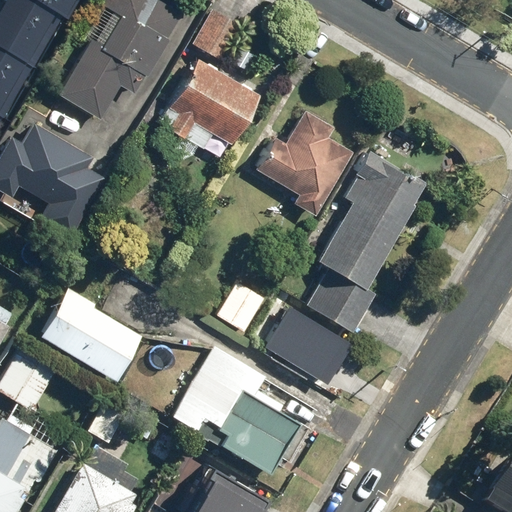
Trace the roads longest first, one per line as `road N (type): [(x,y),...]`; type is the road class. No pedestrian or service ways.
road 1 (residential): [(511,246),(349,511)]
road 2 (residential): [(343,0),(511,99)]
